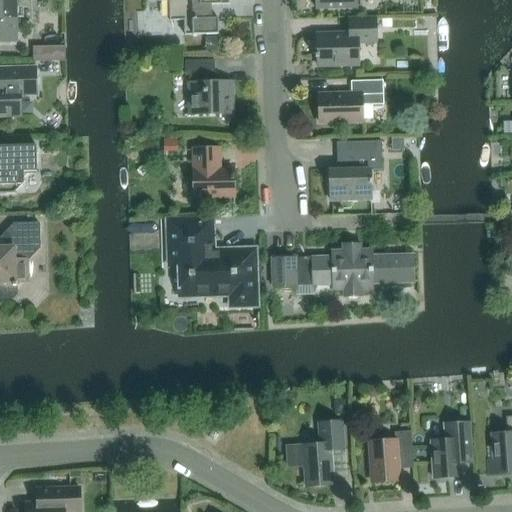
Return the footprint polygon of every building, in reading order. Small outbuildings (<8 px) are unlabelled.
[(0,0),(0,42),(16,42),(15,0),(0,0)] [(211,6),(210,5),(229,5),(229,0),(153,0),(156,1),(159,2),(169,2),(169,21),(184,21),(184,35),(218,35),(218,19),(205,19),(205,13),(206,13),(207,13),(208,12),(209,12),(209,11),(210,10),(210,9),(211,8),(211,7),(211,6)] [(356,0),(315,0),(316,9),(356,8),(356,0)] [(357,43),(375,43),(375,19),(349,19),(349,33),(316,34),(317,54),(315,54),(315,58),(317,58),(317,67),(358,66),(357,43)] [(391,20),(382,20),(382,28),(391,28),(391,20)] [(219,39),(205,40),(206,51),(219,50),(219,39)] [(65,47),(33,47),(33,62),(65,62),(65,47)] [(228,117),(235,117),(234,102),(232,102),(231,82),(215,82),(215,60),(185,61),(185,75),(189,75),(190,115),(184,115),(227,114),(227,125),(228,125),(228,117)] [(0,117),(21,117),(20,95),(36,95),(36,67),(0,68),(0,117)] [(362,106),(383,105),(382,81),(351,82),(351,95),(318,96),(319,123),(363,121),(362,106)] [(404,138),(391,139),(392,151),(404,151),(404,138)] [(179,140),(165,140),(165,152),(179,152),(179,140)] [(330,202),(370,201),(370,184),(371,184),(371,179),(369,180),(369,171),(382,170),(381,142),(336,143),(337,170),(330,171),(330,202)] [(23,172),(36,172),(36,145),(0,146),(0,194),(15,194),(24,184),(23,172)] [(194,198),(234,197),(234,168),(220,169),(220,148),(193,149),(193,168),(194,198)] [(186,266),(187,280),(187,297),(229,296),(230,308),(256,307),(256,309),(258,309),(256,249),(254,249),(254,251),(230,252),(230,250),(208,250),(207,218),(167,219),(168,266),(186,266)] [(0,298),(13,298),(17,295),(16,283),(28,282),(27,261),(39,248),(39,223),(14,224),(1,238),(6,243),(1,248),(0,247),(0,298)] [(312,286),(332,285),(332,291),(344,291),(344,297),(361,296),(360,291),(372,290),(372,284),(392,284),(395,284),(395,289),(411,288),(411,283),(413,283),(413,255),(391,256),(371,256),(371,250),(361,250),(360,244),(342,245),(343,251),(331,251),(331,257),(311,258),(312,260),(296,261),(295,258),(271,259),(272,287),(296,286),(312,286)] [(338,401),(334,407),(334,414),(347,413),(345,400),(338,401)] [(492,447),(486,447),(488,475),(511,472),(511,416),(505,417),(507,433),(491,434),(492,447)] [(473,463),(471,434),(470,421),(442,423),(444,440),(430,441),(433,479),(462,477),(461,464),(473,463)] [(319,444),(303,446),(303,445),(285,446),(286,469),(304,467),(305,484),(332,482),(330,451),(344,450),(342,422),(318,423),(319,444)] [(397,469),(413,468),(410,431),(394,432),(394,440),(369,442),(372,483),(398,481),(397,469)] [(37,503),(26,504),(25,511),(64,511),(80,511),(79,488),(51,489),(36,489),(37,503)]
